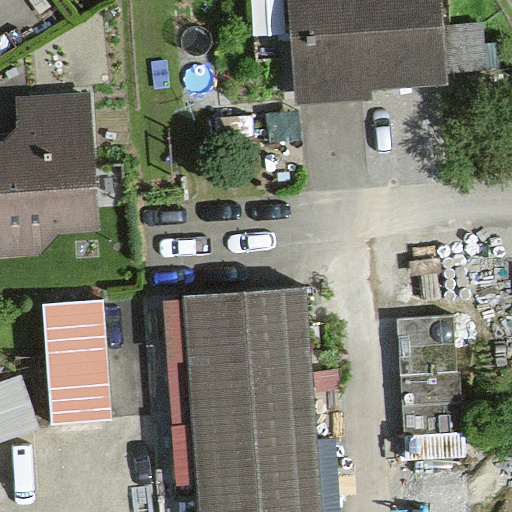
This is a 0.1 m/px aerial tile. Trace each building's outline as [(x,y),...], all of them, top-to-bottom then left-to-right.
[(458,0),(307,0),(315,107),(465,97),(458,0)] [(25,150),(0,150),(0,260),(45,260),(44,225),(102,224),(100,100),(24,101),(25,150)] [(333,511),(320,294),(203,301),(214,511),(333,511)] [(191,299),(161,300),(163,385),(193,384),(191,299)] [(118,310),(61,314),(71,427),(128,422),(118,310)] [(0,393),(0,444),(60,427),(46,379),(0,393)] [(420,382),(419,433),(469,434),(471,384),(420,382)]
